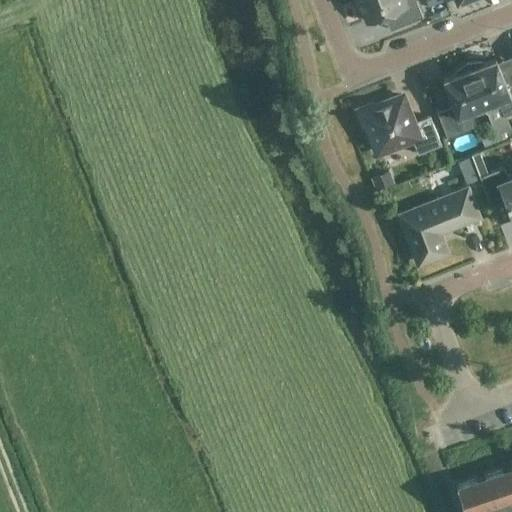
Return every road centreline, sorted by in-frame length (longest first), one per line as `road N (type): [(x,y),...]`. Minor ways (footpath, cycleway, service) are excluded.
road 1 (residential): [(511,13),(353,77),(322,0)]
road 2 (residential): [(511,264),(429,297),(472,408)]
